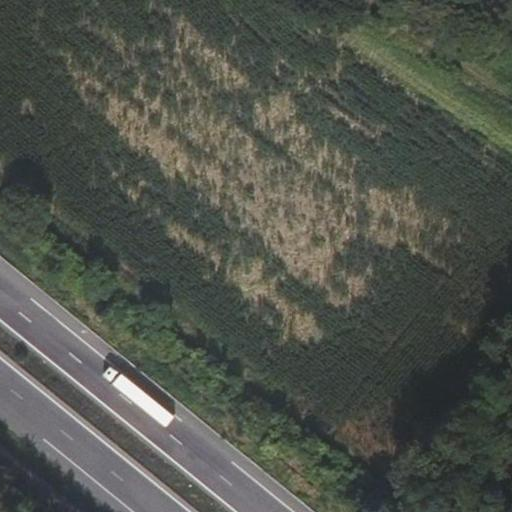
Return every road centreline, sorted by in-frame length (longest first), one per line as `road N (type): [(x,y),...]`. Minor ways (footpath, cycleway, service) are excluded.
road 1 (trunk): [(274,511),(0,290)]
road 2 (trunk): [(0,382),(158,511)]
